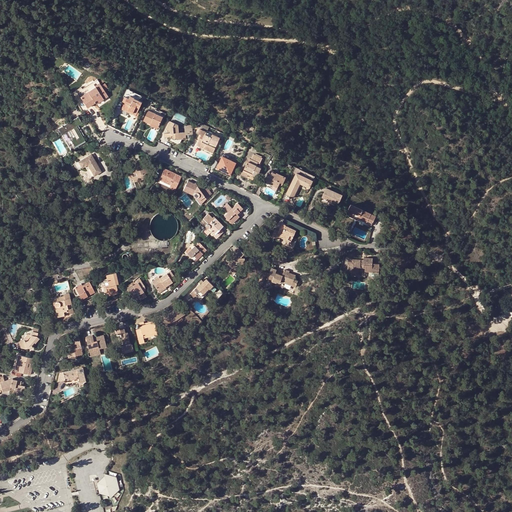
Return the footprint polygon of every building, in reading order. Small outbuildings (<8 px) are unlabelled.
[(85,93),(80,97),(87,107),(95,103),(96,101),(95,101),(97,100),(99,102),(107,96),(105,93),(104,91),(101,86),(97,80),(82,89),(85,93)] [(129,99),(130,96),(123,93),(119,100),(122,102),(125,97),(129,99)] [(121,110),(128,113),(128,111),(136,115),(137,112),(142,103),(133,99),(134,98),(130,96),(129,99),(125,97),(122,102),(124,103),(121,110)] [(143,121),(151,124),(152,123),(159,126),(163,117),(154,113),(156,109),(150,106),(143,121)] [(77,118),(57,130),(61,136),(65,133),(73,147),(84,141),(76,127),(81,124),(77,118)] [(179,125),(170,121),(166,129),(169,131),(171,132),(170,133),(169,133),(164,134),(164,138),(169,138),(171,139),(174,140),(175,139),(178,140),(178,138),(182,140),(186,139),(185,135),(184,135),(183,132),(179,133),(179,125)] [(205,135),(206,132),(199,129),(197,133),(199,134),(201,135),(199,139),(197,144),(204,147),(203,149),(209,152),(211,147),(207,145),(208,143),(216,146),(220,138),(212,135),(211,137),(205,135)] [(81,167),(83,166),(87,164),(94,175),(100,172),(90,154),(77,161),(81,167)] [(259,164),(262,158),(261,158),(255,155),(253,154),(250,159),(249,159),(243,171),(248,173),(248,175),(256,179),(261,167),(256,165),(258,163),(259,164)] [(236,163),(222,157),(217,168),(230,175),(236,163)] [(144,159),(136,161),(137,167),(132,168),(132,169),(132,170),(133,173),(134,174),(136,174),(137,176),(132,177),(133,182),(138,181),(137,179),(140,178),(141,180),(146,179),(145,174),(149,172),(148,166),(146,167),(144,159)] [(87,164),(83,166),(90,178),(94,175),(87,164)] [(309,188),(314,176),(310,174),(308,173),(299,169),(295,167),(292,174),(295,175),(286,195),(293,198),(300,184),(309,188)] [(164,168),(159,180),(170,185),(169,187),(174,190),(181,176),(164,168)] [(266,175),(264,182),(277,188),(280,182),(283,184),(286,177),(272,171),(269,177),(266,175)] [(186,192),(188,193),(188,192),(193,194),(193,196),(194,196),(195,197),(195,198),(197,198),(198,198),(201,203),(206,199),(205,198),(211,194),(208,190),(208,189),(207,189),(206,189),(204,189),(201,186),(200,187),(198,188),(195,183),(193,184),(187,181),(183,191),(186,192)] [(277,188),(264,182),(262,185),(275,191),(277,188)] [(342,197),(327,189),(322,198),(329,202),(329,203),(337,207),(342,197)] [(238,216),(236,214),(233,211),(236,209),(239,212),(242,209),(237,203),(232,208),(227,212),(224,216),(231,223),(238,216)] [(227,212),(232,208),(227,204),(223,208),(227,212)] [(357,217),(359,218),(367,221),(371,214),(351,205),(346,215),(356,220),(357,217)] [(208,224),(207,224),(206,224),(205,225),(205,226),(205,227),(205,228),(204,230),(208,234),(211,231),(217,237),(223,232),(220,229),(223,226),(215,218),(213,220),(207,214),(203,218),(209,224),(208,224)] [(283,232),(279,231),(279,232),(275,230),(271,238),(275,240),(275,239),(280,241),(281,238),(286,241),(290,243),(296,231),(286,226),(282,224),(281,228),(284,229),(283,232)] [(194,245),(190,249),(186,253),(195,261),(202,254),(201,252),(205,249),(199,243),(198,243),(197,243),(195,246),(194,245)] [(233,252),(234,253),(236,255),(234,256),(231,256),(229,257),(223,263),(227,266),(229,264),(232,267),(233,272),(237,274),(238,270),(238,264),(239,264),(239,265),(242,264),(245,263),(245,258),(239,258),(241,256),(242,256),(244,254),(237,247),(233,252)] [(286,255),(273,257),(274,264),(280,263),(279,262),(283,261),(283,263),(287,262),(286,255)] [(351,276),(358,276),(359,268),(365,268),(365,271),(379,272),(379,266),(379,264),(373,264),(373,258),(364,258),(364,260),(364,263),(360,263),(361,260),(348,259),(347,268),(347,269),(347,272),(348,272),(351,272),(351,276)] [(266,271),(264,277),(278,283),(278,282),(281,282),(282,279),(285,280),(287,277),(283,275),(283,276),(275,273),(275,272),(270,270),(269,272),(266,271)] [(287,277),(285,280),(286,280),(285,283),(292,286),(296,287),(298,282),(295,280),(296,276),(289,273),(290,272),(285,270),(284,273),(283,275),(287,277)] [(158,291),(164,287),(176,279),(170,271),(159,278),(158,277),(151,281),(158,291)] [(117,294),(116,287),(115,285),(118,285),(115,272),(106,275),(108,285),(103,286),(104,292),(106,292),(107,296),(117,294)] [(200,284),(194,290),(198,294),(200,296),(208,288),(213,293),(217,290),(206,279),(203,282),(200,285),(200,284)] [(126,290),(129,294),(131,293),(133,297),(134,298),(135,298),(136,299),(138,298),(139,297),(139,296),(138,295),(140,294),(141,295),(144,293),(143,292),(145,291),(144,287),(141,281),(133,286),(132,285),(127,288),(127,289),(126,290)] [(89,282),(82,285),(76,288),(81,299),(95,292),(89,282)] [(59,296),(52,298),(53,305),(55,305),(57,317),(64,316),(64,312),(66,311),(71,314),(73,313),(68,293),(60,295),(59,296)] [(172,320),(173,323),(181,317),(185,315),(179,306),(167,314),(165,316),(169,322),(172,320)] [(181,317),(173,323),(171,325),(174,330),(185,323),(181,317)] [(141,329),(143,336),(157,332),(155,322),(152,323),(144,325),(144,323),(143,322),(140,323),(141,329)] [(121,347),(122,354),(133,351),(132,344),(131,345),(127,332),(125,333),(123,326),(116,328),(117,335),(121,334),(124,346),(121,347)] [(143,336),(141,329),(137,330),(140,343),(145,342),(144,338),(143,338),(143,336)] [(24,341),(22,339),(18,342),(20,347),(25,349),(26,348),(26,346),(28,346),(30,349),(32,348),(31,345),(34,342),(35,343),(39,338),(37,336),(38,332),(33,331),(30,334),(28,333),(25,336),(29,339),(27,340),(24,341)] [(72,350),(69,350),(67,351),(69,358),(82,354),(78,335),(70,337),(71,341),(68,342),(69,349),(71,348),(72,350)] [(94,341),(93,338),(92,335),(86,336),(90,352),(94,351),(95,354),(100,353),(99,349),(106,347),(103,335),(97,337),(97,341),(94,341)] [(12,370),(11,374),(20,377),(21,372),(30,374),(31,370),(29,369),(30,364),(33,364),(34,358),(18,355),(14,371),(12,370)] [(65,378),(70,377),(77,376),(77,377),(79,377),(80,378),(80,382),(77,383),(78,387),(84,385),(84,384),(84,383),(85,382),(86,382),(83,368),(60,373),(58,382),(66,380),(65,378)] [(14,390),(23,392),(24,386),(22,386),(20,385),(21,381),(12,379),(12,378),(4,381),(0,381),(3,391),(10,390),(10,386),(14,388),(14,390)] [(96,483),(99,493),(108,496),(110,498),(119,490),(117,477),(104,474),(104,476),(96,483)]
